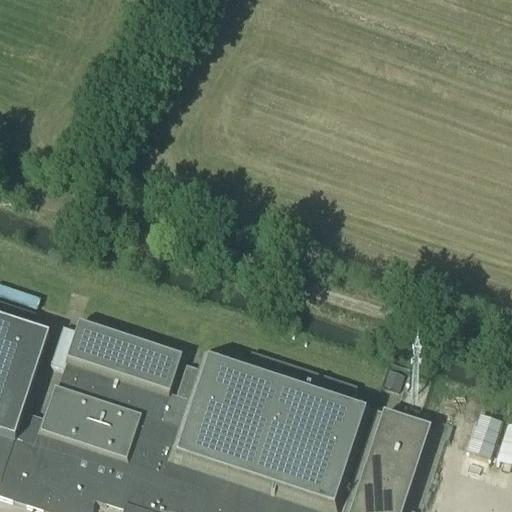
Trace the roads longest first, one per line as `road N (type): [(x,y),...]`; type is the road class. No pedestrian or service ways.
road 1 (track): [(511,348),(81,206)]
road 2 (track): [(81,206),(173,0)]
